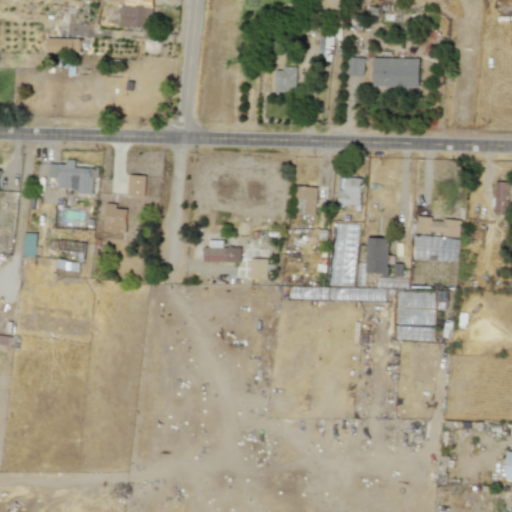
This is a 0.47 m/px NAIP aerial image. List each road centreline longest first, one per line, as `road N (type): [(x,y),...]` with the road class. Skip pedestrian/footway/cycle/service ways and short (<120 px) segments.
road 1 (residential): [(511,147),(0,132)]
road 2 (residential): [(199,0),(145,482)]
